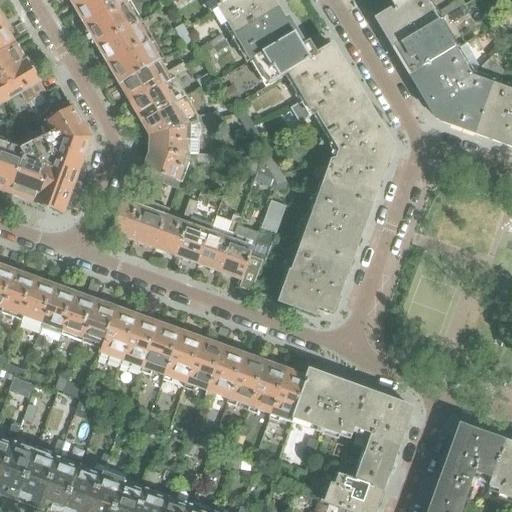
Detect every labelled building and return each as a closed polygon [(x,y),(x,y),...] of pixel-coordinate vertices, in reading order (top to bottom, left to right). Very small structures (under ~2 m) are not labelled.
[(91,0),(67,0),(70,3),(73,4),(76,9),(91,0)] [(139,23),(129,5),(126,0),(91,0),(76,9),(79,14),(78,17),(81,22),(84,23),(90,33),(89,36),(92,41),(95,42),(98,47),(139,23)] [(285,23),(274,6),(270,0),(233,0),(223,6),(254,59),(296,35),(288,21),(285,23)] [(454,50),(438,23),(423,0),(413,0),(396,10),(377,21),(410,77),(454,50)] [(389,0),(396,10),(413,0),(389,0)] [(448,14),(462,6),(458,0),(445,8),(448,14)] [(452,25),(469,15),(464,7),(448,16),(452,25)] [(12,39),(8,33),(5,32),(0,23),(0,21),(1,19),(0,18),(0,53),(14,46),(11,42),(12,39)] [(162,62),(152,44),(139,23),(98,47),(101,52),(100,55),(103,60),(106,61),(112,71),(111,74),(115,79),(117,80),(121,86),(162,62)] [(193,43),(185,28),(183,25),(175,30),(185,47),(193,43)] [(272,84),(285,76),(317,57),(309,45),(304,48),(296,35),(254,59),(256,61),(257,60),(272,84)] [(201,56),(226,41),(222,36),(198,51),(201,56)] [(204,61),(229,47),(226,41),(201,56),(204,61)] [(474,135),(492,87),(505,73),(490,59),(480,69),(466,45),(455,52),(454,50),(410,77),(436,120),(442,122),(441,123),(474,135)] [(38,83),(27,64),(26,64),(24,65),(22,60),(23,58),(19,51),(16,51),(14,46),(0,53),(0,100),(2,105),(18,95),(21,94),(38,83)] [(364,101),(348,75),(332,48),(317,57),(285,76),(311,120),(315,117),(321,128),(364,101)] [(131,104),(175,78),(187,72),(182,63),(173,68),(174,70),(171,72),(170,71),(165,74),(162,69),(166,66),(163,62),(162,62),(121,86),(131,104)] [(201,89),(216,80),(211,73),(197,81),(201,89)] [(142,122),(186,97),(175,78),(131,104),(142,122)] [(38,83),(21,94),(26,104),(44,94),(38,83)] [(241,99),(234,86),(223,92),(231,105),(241,99)] [(511,148),(511,94),(492,87),(474,135),(511,148)] [(198,118),(186,97),(142,122),(151,137),(198,118)] [(391,146),(364,101),(321,128),(338,157),(337,162),(332,163),(323,189),(371,206),(392,150),(391,146)] [(90,139),(72,110),(49,123),(56,134),(43,142),(53,159),(79,168),(90,139)] [(254,126),(246,112),(238,117),(246,131),(254,126)] [(199,141),(201,132),(216,128),(216,127),(224,126),(221,115),(214,117),(213,114),(198,118),(151,137),(150,154),(199,155),(199,144),(199,141)] [(260,136),(254,126),(246,131),(252,141),(260,136)] [(72,186),(79,168),(53,159),(43,142),(20,156),(22,163),(11,194),(63,213),(64,210),(72,187),(72,186)] [(272,158),(264,142),(256,146),(263,159),(272,158)] [(11,194),(22,163),(20,156),(0,148),(0,192),(2,191),(11,194)] [(188,167),(188,158),(197,158),(197,164),(214,164),(214,156),(199,155),(150,154),(141,180),(154,185),(161,187),(162,185),(177,190),(180,184),(181,184),(188,167)] [(256,172),(259,163),(246,158),(242,167),(256,172)] [(288,184),(282,175),(272,158),(263,159),(254,182),(284,193),(288,184)] [(350,263),(371,206),(323,189),(303,245),(350,263)] [(192,219),(198,203),(190,200),(184,216),(192,219)] [(133,241),(145,211),(122,203),(112,233),(133,241)] [(155,249),(166,219),(145,211),(133,241),(155,249)] [(220,273),(237,228),(240,219),(233,216),(230,223),(217,218),(214,227),(210,235),(199,265),(220,273)] [(177,257),(188,227),(166,219),(155,249),(177,257)] [(250,258),(261,229),(262,227),(254,224),(251,232),(237,228),(220,273),(242,281),(250,258)] [(199,265),(210,235),(188,227),(177,257),(199,265)] [(263,229),(252,258),(263,262),(265,263),(276,235),(263,229)] [(333,312),(340,292),(350,263),(303,245),(288,285),(281,303),(314,315),(317,308),(331,313),(333,312)] [(252,258),(250,258),(242,281),(239,288),(252,293),(263,262),(252,258)] [(5,297),(8,289),(10,288),(15,274),(14,274),(15,271),(2,266),(1,269),(0,268),(0,312),(2,313),(6,299),(5,297)] [(25,305),(28,297),(31,295),(36,282),(34,281),(35,278),(23,273),(21,277),(15,274),(10,288),(8,289),(5,297),(6,299),(2,313),(22,320),(27,307),(25,305)] [(46,312),(49,304),(52,303),(56,289),(54,289),(55,285),(43,281),(41,284),(36,282),(31,295),(28,297),(25,305),(27,307),(22,320),(42,328),(47,315),(46,312)] [(66,319),(69,311),(71,310),(76,296),(74,296),(76,293),(63,288),(62,291),(56,289),(52,303),(49,304),(46,312),(47,315),(42,328),(39,335),(34,346),(41,349),(46,337),(49,330),(62,335),(67,321),(66,319)] [(85,326),(88,318),(90,317),(95,303),(96,300),(83,295),(82,299),(76,296),(71,310),(69,311),(66,319),(67,321),(62,335),(82,342),(86,328),(85,326)] [(102,350),(116,311),(115,311),(116,307),(103,303),(102,306),(95,303),(90,317),(88,318),(85,326),(86,328),(82,342),(101,349),(102,350)] [(123,360),(138,319),(137,318),(138,315),(125,310),(124,314),(116,311),(102,350),(101,349),(98,356),(107,359),(109,355),(121,359),(123,360)] [(144,368),(159,327),(158,326),(159,323),(146,318),(145,321),(138,319),(123,360),(121,359),(120,364),(129,367),(130,363),(143,367),(144,368)] [(166,375),(181,335),(179,334),(180,331),(167,326),(166,329),(159,327),(144,368),(143,367),(141,371),(150,375),(152,370),(164,375),(166,375)] [(187,383),(202,342),(200,342),(202,338),(189,334),(187,337),(181,335),(166,375),(164,375),(162,379),(171,382),(173,378),(185,382),(187,383)] [(208,391),(223,350),(222,349),(223,346),(210,341),(209,345),(202,342),(187,383),(185,382),(183,387),(192,390),(194,385),(207,390),(208,391)] [(230,399),(245,358),(243,357),(244,354),(231,349),(230,352),(223,350),(208,391),(207,390),(205,395),(214,398),(216,393),(228,398),(230,399)] [(249,410),(266,365),(264,365),(266,361),(253,357),(251,360),(245,358),(230,399),(228,398),(227,402),(235,405),(249,410)] [(271,414),(287,373),(286,372),(287,369),(274,364),(273,368),(266,365),(249,410),(258,414),(260,409),(271,414)] [(309,377),(308,377),(295,372),(294,375),(287,373),(271,414),(270,418),(278,421),(280,416),(293,421),(309,377)] [(354,430),(367,394),(309,373),(309,374),(308,377),(309,377),(293,421),(341,438),(342,434),(351,438),(354,430)] [(40,387),(43,379),(33,375),(32,376),(25,374),(23,380),(40,387)] [(389,473),(409,417),(410,415),(409,415),(406,410),(407,409),(405,408),(367,394),(354,430),(370,436),(360,463),(389,473)] [(28,406),(23,421),(32,425),(38,410),(28,406)] [(0,496),(18,503),(37,453),(23,448),(25,441),(16,438),(21,427),(15,425),(10,438),(16,440),(13,448),(0,443),(0,496)] [(180,436),(182,429),(172,425),(170,432),(180,436)] [(434,511),(461,511),(476,474),(492,480),(505,444),(468,430),(467,431),(466,430),(465,431),(460,433),(460,434),(459,435),(458,435),(431,511),(434,511)] [(202,444),(205,437),(193,432),(190,439),(202,444)] [(219,447),(224,434),(217,432),(212,445),(219,447)] [(312,457),(317,442),(310,440),(305,454),(312,457)] [(192,459),(198,444),(191,441),(185,456),(192,459)] [(65,511),(80,472),(56,464),(59,457),(65,458),(70,446),(58,442),(53,454),(50,453),(49,457),(37,453),(18,503),(42,511),(65,511)] [(511,446),(505,444),(492,480),(489,487),(498,490),(497,495),(511,500),(511,446)] [(113,511),(123,488),(101,480),(109,458),(104,456),(100,467),(96,466),(92,477),(80,472),(65,511),(113,511)] [(382,492),(389,473),(360,463),(359,466),(342,459),(336,476),(337,476),(382,492)] [(148,487),(153,474),(147,471),(142,484),(148,487)] [(154,489),(159,476),(153,474),(148,487),(154,489)] [(340,511),(374,511),(382,492),(337,476),(337,478),(333,487),(329,485),(322,505),(338,511),(340,511)] [(302,484),(298,494),(300,495),(309,498),(311,492),(308,486),(302,484)] [(164,511),(167,504),(123,488),(113,511),(164,511)] [(190,511),(195,502),(191,500),(187,511),(167,504),(164,511),(190,511)]
